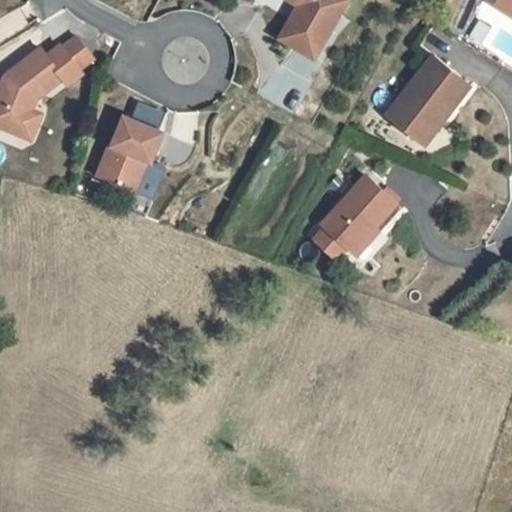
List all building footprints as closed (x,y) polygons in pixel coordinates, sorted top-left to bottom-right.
[(348,0),(304,0),(287,31),(323,50),(348,0)] [(511,0),(498,0),(496,4),(511,13),(511,0)] [(14,58),(0,91),(0,105),(30,117),(40,92),(44,81),(71,60),(76,67),(90,55),(88,52),(102,41),(99,37),(86,20),(84,18),(70,29),(69,27),(55,38),(49,30),(14,58)] [(392,113),(419,133),(444,100),(454,107),(475,79),(438,51),(392,113)] [(50,96),(40,92),(30,117),(40,121),(50,96)] [(179,108),(137,96),(129,126),(127,125),(118,157),(158,169),(167,137),(170,138),(179,108)] [(444,100),(419,133),(429,140),(454,107),(444,100)] [(170,138),(167,137),(158,169),(152,189),(172,195),(186,143),(170,138)] [(371,170),(325,218),(355,246),(376,225),(401,198),(371,170)] [(351,242),(329,222),(319,233),(341,254),(351,242)] [(382,229),(376,225),(355,246),(361,252),(382,229)]
